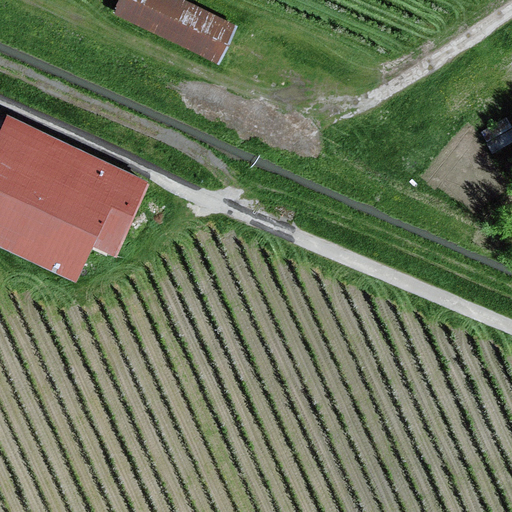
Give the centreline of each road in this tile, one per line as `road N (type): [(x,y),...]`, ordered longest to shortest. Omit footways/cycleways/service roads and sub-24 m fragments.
road 1 (unclassified): [(511,331),(0,105)]
road 2 (track): [(57,0),(315,112),(508,0)]
